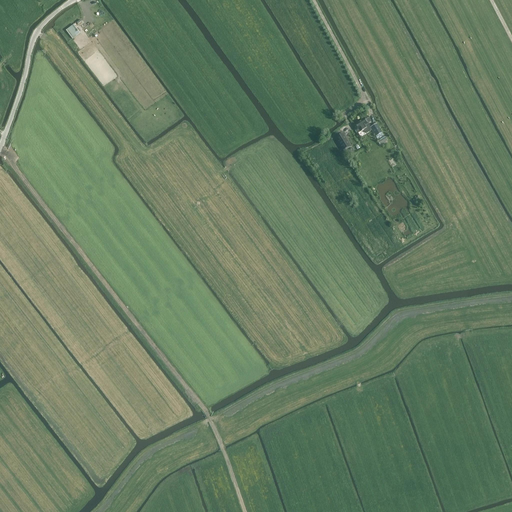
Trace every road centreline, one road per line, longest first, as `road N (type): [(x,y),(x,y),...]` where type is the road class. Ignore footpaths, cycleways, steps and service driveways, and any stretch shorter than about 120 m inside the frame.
road 1 (track): [(36,33),(57,44),(140,149),(184,129),(219,171),(263,151),(370,303)]
road 2 (track): [(100,511),(152,451),(349,359),(401,314),(499,297)]
road 3 (track): [(511,312),(407,333),(362,368),(157,464),(116,511)]
road 4 (track): [(0,149),(207,413),(245,511)]
road 5 (track): [(511,331),(430,342),(394,375),(285,421)]
road 6 (tertiary): [(0,148),(36,33),(74,0)]
